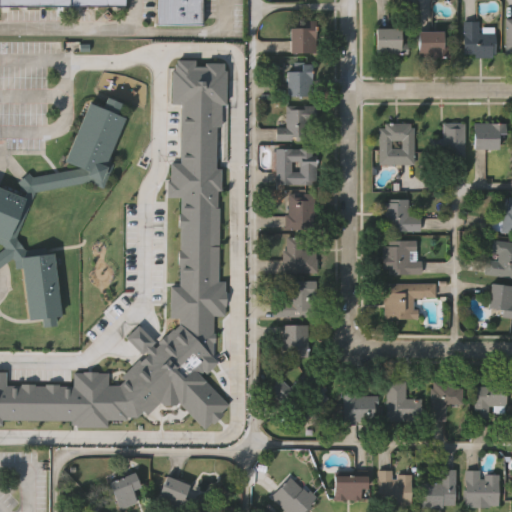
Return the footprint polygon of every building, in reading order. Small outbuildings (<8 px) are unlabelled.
[(0,0),(0,8),(122,8),(122,0),(0,0)] [(201,0),(201,26),(155,26),(155,0),(201,0)] [(511,54),(509,54),(509,53),(503,53),(503,16),(511,16),(511,54)] [(289,51),(289,18),(316,18),(316,51),(289,51)] [(495,30),(495,55),(474,55),(474,53),(462,53),(462,18),(478,18),(477,30),(481,30),(480,24),(493,24),(493,30),(495,30)] [(404,40),(404,52),(373,53),(372,25),(398,25),(398,40),(404,40)] [(449,43),(449,54),(416,55),(416,28),(442,28),(442,43),(449,43)] [(285,94),(285,68),(301,68),(301,61),(312,61),(312,94),(285,94)] [(210,63),(210,67),(230,67),(229,99),(216,99),(215,159),(208,159),(208,163),(214,163),(214,164),(226,164),(225,195),(213,195),(212,282),(223,282),(222,315),(212,315),(211,348),(202,348),(213,359),(197,375),(226,404),(203,427),(168,392),(146,413),(142,409),(136,416),(125,416),(125,419),(106,418),(106,426),(76,426),(76,423),(72,423),(72,419),(0,418),(0,372),(4,372),(4,386),(21,386),(21,384),(33,384),(33,386),(45,386),(45,385),(57,385),(57,387),(72,387),(73,373),(106,374),(106,385),(119,386),(119,385),(124,380),(121,376),(137,361),(139,362),(147,354),(150,356),(155,351),(154,350),(159,344),(158,342),(164,335),(165,336),(171,330),(172,331),(179,324),(179,325),(179,317),(169,317),(170,287),(179,287),(181,194),(172,194),(172,163),(189,163),(189,158),(182,158),(183,98),(170,98),(171,66),(191,67),(191,63),(210,63)] [(0,266),(0,249),(3,247),(1,242),(0,241),(0,188),(18,196),(21,188),(17,181),(28,172),(31,176),(76,166),(62,160),(88,101),(102,107),(106,96),(120,101),(114,113),(123,117),(108,154),(112,156),(109,162),(113,163),(103,187),(87,181),(33,191),(14,237),(23,248),(43,247),(44,253),(51,252),(59,316),(53,317),(54,326),(40,327),(39,318),(27,319),(19,267),(15,267),(14,259),(11,257),(0,266)] [(291,139),(276,139),(276,125),(286,125),(286,103),(316,103),(316,123),(308,123),(309,139),(295,139),(295,136),(291,136),(291,139)] [(464,156),(443,156),(443,152),(428,152),(428,135),(441,135),(441,119),(464,119),(464,156)] [(409,121),(409,125),(413,125),(413,163),(377,163),(377,126),(383,126),(383,121),(409,121)] [(504,131),(495,131),(495,147),(472,147),(472,122),(504,122),(504,131)] [(311,147),(311,154),(316,154),(317,178),(311,178),(311,182),(274,182),(274,148),(311,147)] [(283,229),(283,214),(288,214),(288,194),(314,194),(314,210),(318,210),(318,229),(283,229)] [(511,233),(498,232),(500,210),(505,211),(507,196),(511,196),(511,233)] [(384,202),(384,198),(406,198),(406,214),(418,214),(418,231),(384,231),(384,219),(381,219),(381,202),(384,202)] [(281,273),(281,250),(286,250),(286,237),(302,237),(302,251),(315,251),(316,259),(319,259),(319,273),(281,273)] [(511,276),(483,273),(485,258),(496,259),(497,250),(490,249),(492,237),(511,239),(511,276)] [(420,273),(386,273),(386,269),(379,269),(379,246),(385,246),(385,239),(415,239),(415,259),(420,259),(420,273)] [(274,315),(274,300),(289,300),(289,294),(284,294),(284,279),(316,279),(316,295),(312,295),(312,302),(317,302),(317,315),(274,315)] [(485,303),(488,282),(511,285),(511,308),(511,316),(499,315),(500,305),(485,303)] [(434,298),(411,298),(411,310),(416,310),(416,319),(382,319),(382,301),(380,301),(380,283),(434,283),(434,298)] [(296,346),(281,346),(281,323),(307,323),(308,356),(296,356),(296,346)] [(304,422),(278,396),(308,366),(329,387),(326,390),(330,395),(304,422)] [(420,398),(420,420),(384,420),(385,380),(405,380),(404,398),(420,398)] [(465,404),(447,404),(447,419),(431,419),(431,387),(434,387),(434,380),(457,380),(457,385),(465,386),(465,404)] [(472,386),(492,386),(492,382),(507,382),(507,411),(493,411),(493,407),(487,407),(487,420),(472,420),(472,386)] [(376,406),(376,421),(359,421),(359,424),(344,424),(344,391),(359,391),(359,393),(380,393),(380,406),(376,406)] [(411,474),(410,506),(400,506),(400,509),(381,508),(382,505),(375,505),(376,468),(391,469),(391,477),(395,477),(395,474),(411,474)] [(454,469),(453,505),(442,505),(442,508),(420,508),(420,482),(440,482),(440,469),(454,469)] [(498,474),(498,506),(488,506),(488,507),(469,507),(469,506),(463,506),(463,499),(461,499),(461,490),(463,490),(463,469),(478,469),(478,478),(482,478),(482,473),(498,474)] [(119,510),(107,482),(133,471),(139,486),(131,489),(136,503),(119,510)] [(367,487),(359,487),(359,497),(333,498),(333,472),(367,472),(367,487)] [(189,499),(185,511),(154,501),(164,473),(188,481),(182,497),(189,499)] [(309,489),(317,496),(309,504),(311,506),(305,511),(286,511),(283,509),(269,494),(290,475),(307,491),(309,489)]
